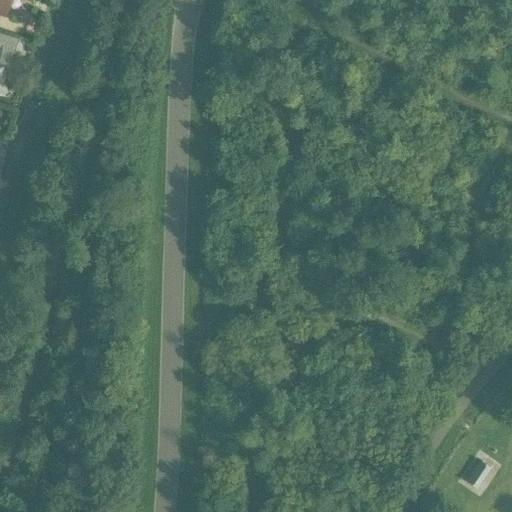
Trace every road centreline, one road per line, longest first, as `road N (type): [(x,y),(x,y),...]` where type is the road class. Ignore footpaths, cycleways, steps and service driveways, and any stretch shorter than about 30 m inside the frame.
road 1 (unclassified): [(163,511),(190,0)]
road 2 (unknown): [(127,0),(101,77),(94,150),(69,199),(0,489)]
